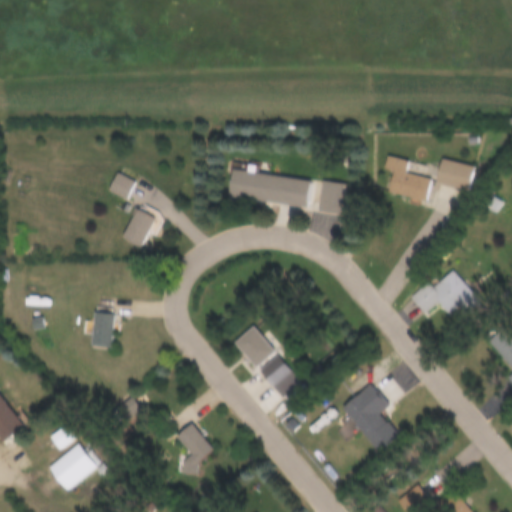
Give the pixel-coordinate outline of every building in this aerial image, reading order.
[(428,201),(432,179),(408,174),(410,161),(388,157),(385,171),(393,172),(389,194),(428,201)] [(437,184),(469,191),(475,167),(442,160),(437,184)] [(309,207),(313,181),(231,170),(228,196),(309,207)] [(136,184),(117,173),(107,191),(126,202),(136,184)] [(348,184),(323,182),(319,212),(345,215),(348,184)] [(140,248),(156,219),(136,208),(120,237),(140,248)] [(430,282),(412,298),(428,316),(439,306),(449,318),(456,312),(461,318),(481,300),(454,270),(435,288),(430,282)] [(92,347),(113,347),(114,314),(92,313),(92,347)] [(254,367),(275,353),(256,326),(236,341),(254,367)] [(511,372),(511,335),(505,327),(486,343),(511,372)] [(302,381),(278,356),(261,373),(286,397),(302,381)] [(380,452),(400,436),(382,413),(391,405),(373,383),(344,407),(380,452)] [(0,439),(20,429),(0,392),(0,439)] [(118,415),(130,423),(141,408),(128,399),(118,415)] [(217,452),(193,424),(177,437),(192,455),(179,466),(188,477),(217,452)] [(47,467),(67,492),(97,467),(78,443),(47,467)]
